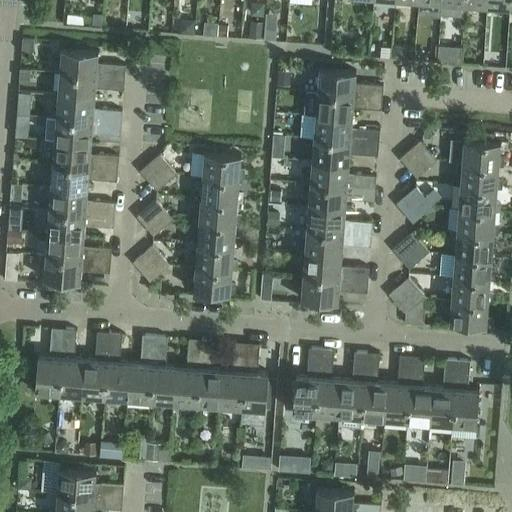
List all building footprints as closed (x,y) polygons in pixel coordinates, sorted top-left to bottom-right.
[(93,12),(92,24),(102,25),(103,13),(93,12)] [(67,13),(67,22),(83,23),(84,15),(67,13)] [(194,18),(180,18),(179,32),(194,33),(194,18)] [(264,21),(250,20),(249,37),(262,38),(264,21)] [(218,23),(218,35),(227,35),(228,24),(218,23)] [(264,28),(264,37),(275,38),(276,29),(265,28),(264,28)] [(22,51),(33,51),(34,37),(22,36),(22,51)] [(460,62),(461,45),(439,43),(437,60),(460,62)] [(60,48),(58,70),(124,76),(125,64),(97,62),(98,51),(60,48)] [(31,69),(21,68),(20,79),(31,80),(31,69)] [(278,68),(277,83),(278,83),(290,84),(291,69),(279,68),(278,68)] [(318,68),(316,91),(382,97),(383,84),(356,81),(357,71),(318,68)] [(58,70),(56,94),(95,97),(95,87),(123,89),(124,76),(58,70)] [(316,91),(315,113),(353,117),(354,107),(381,109),(382,97),(316,91)] [(56,94),(55,116),(121,121),(122,110),(94,107),(95,97),(56,94)] [(28,104),(18,103),(18,111),(27,112),(28,104)] [(16,112),(15,122),(16,122),(25,123),(26,113),(17,113),(16,112)] [(315,113),(313,136),(378,141),(379,129),(352,127),(353,117),(315,113)] [(55,116),(53,139),(91,142),(92,133),(120,135),(121,121),(55,116)] [(462,139),(461,161),(503,165),(504,156),(499,155),(501,141),(492,140),(493,132),(456,129),(455,139),(462,139)] [(313,136),(311,159),(350,163),(350,153),(377,155),(378,141),(313,136)] [(53,139),(51,162),(117,167),(118,155),(90,153),(91,142),(53,139)] [(399,157),(408,168),(429,151),(419,140),(399,157)] [(203,151),(201,175),(239,178),(239,177),(244,178),(245,167),(240,167),(241,154),(203,151)] [(429,151),(408,168),(417,177),(436,160),(429,151)] [(139,170),(148,181),(168,164),(159,153),(139,170)] [(311,159),(309,182),(375,187),(376,175),(349,173),(350,163),(311,159)] [(461,161),(459,185),(501,188),(502,178),(498,178),(499,166),(503,166),(503,165),(461,161)] [(51,162),(50,185),(88,188),(89,178),(116,180),(117,167),(51,162)] [(168,164),(148,181),(156,190),(176,173),(168,164)] [(201,175),(200,198),(238,201),(238,200),(242,200),(243,190),(239,190),(239,178),(201,175)] [(11,182),(10,199),(21,200),(22,183),(11,182)] [(309,182),(307,205),(346,208),(347,198),(374,200),(375,187),(309,182)] [(50,185),(48,208),(113,213),(114,202),(87,200),(88,188),(50,185)] [(459,185),(457,207),(495,210),(500,211),(500,200),(496,200),(497,188),(501,188),(459,185)] [(396,203),(405,213),(425,196),(416,186),(396,203)] [(271,189),(270,200),(281,201),(281,189),(271,189)] [(425,196),(405,213),(413,222),(433,205),(425,196)] [(136,215),(146,226),(165,209),(156,198),(136,215)] [(200,198),(198,220),(236,223),(240,223),(241,213),(237,212),(238,201),(200,198)] [(307,205),(306,228),(371,234),(372,221),(345,219),(346,208),(307,205)] [(494,233),(498,233),(499,223),(494,222),(495,210),(457,207),(455,230),(494,233)] [(48,208),(46,231),(84,234),(85,225),(112,227),(113,213),(48,208)] [(165,209),(146,226),(154,235),(173,218),(165,209)] [(268,209),(267,223),(278,224),(279,210),(268,209)] [(198,220),(196,243),(234,246),(234,245),(238,245),(239,235),(235,235),(236,223),(198,220)] [(306,228),(304,251),(342,254),(343,244),(370,247),(371,234),(306,228)] [(22,229),(8,229),(7,242),(21,243),(22,229)] [(455,230),(454,253),(492,255),(496,255),(497,245),(492,245),(493,233),(494,233),(455,230)] [(46,231),(44,254),(110,259),(111,247),(83,245),(84,234),(46,231)] [(392,248),(401,259),(421,242),(412,231),(392,248)] [(421,242),(401,259),(409,268),(429,251),(421,242)] [(196,243),(194,266),(232,269),(232,267),(237,268),(238,257),(233,257),(234,246),(196,243)] [(142,252),(159,272),(169,264),(152,244),(142,252)] [(304,251),(302,274),(368,279),(369,267),(341,265),(342,254),(304,251)] [(150,281),(159,272),(142,252),(132,261),(150,281)] [(454,253),(452,275),(490,278),(490,277),(494,278),(495,267),(491,267),(492,255),(454,253)] [(109,272),(110,259),(44,254),(43,278),(81,281),(82,270),(109,272)] [(231,280),(232,269),(194,266),(192,289),(230,292),(231,291),(235,291),(236,280),(231,280)] [(367,292),(368,279),(302,274),(300,298),(339,301),(339,290),(367,292)] [(452,275),(450,297),(437,297),(437,298),(450,299),(488,301),(488,300),(493,300),(493,290),(489,289),(490,278),(452,275)] [(416,305),(424,298),(423,298),(426,296),(409,276),(398,285),(416,305)] [(424,324),(424,318),(425,307),(433,308),(434,299),(424,298),(416,305),(398,285),(389,293),(405,313),(404,322),(424,324)] [(261,287),(261,298),(262,298),(271,299),(272,287),(263,287),(261,287)] [(437,298),(437,308),(449,308),(450,299),(437,298)] [(450,299),(449,308),(448,322),(486,325),(486,324),(492,324),(491,316),(487,316),(488,301),(450,299)] [(35,390),(59,392),(64,327),(51,326),(49,354),(38,353),(35,390)] [(64,327),(59,392),(82,394),(84,356),(74,356),(76,328),(64,327)] [(84,356),(82,394),(105,396),(110,331),(96,329),(94,357),(84,356)] [(110,331),(105,396),(128,398),(130,360),(120,359),(122,332),(110,331)] [(130,360),(128,398),(150,399),(155,334),(142,333),(139,361),(130,360)] [(155,334),(150,399),(173,401),(176,364),(165,363),(167,335),(155,334)] [(176,364),(173,401),(196,403),(202,337),(188,336),(186,364),(176,364)] [(202,337),(196,403),(219,405),(222,367),(212,366),(214,338),(202,337)] [(222,367),(219,405),(242,406),(247,341),(233,340),(231,368),(222,367)] [(247,341),(242,406),(266,408),(268,371),(257,370),(259,342),(247,341)] [(292,410),(316,412),(321,347),(308,346),(306,374),(295,373),(292,410)] [(321,347),(316,412),(340,414),(342,377),(332,376),(334,348),(321,347)] [(342,377),(340,414),(339,424),(361,426),(362,416),(367,350),(354,349),(351,377),(342,377)] [(367,350),(362,416),(385,418),(388,380),(377,379),(379,352),(367,350)] [(388,380),(385,418),(407,419),(412,354),(399,353),(397,381),(388,380)] [(412,354),(407,419),(430,421),(432,384),(422,383),(425,355),(412,354)] [(432,384),(430,421),(452,423),(451,434),(452,434),(457,357),(444,356),(442,384),(432,384)] [(457,357),(452,434),(475,436),(479,387),(468,386),(470,358),(457,357)] [(37,436),(41,446),(54,441),(50,431),(37,436)] [(132,455),(146,456),(147,454),(148,442),(148,437),(133,436),(132,455)] [(101,439),(100,456),(110,457),(112,440),(101,439)] [(57,447),(57,449),(61,452),(65,452),(69,449),(69,448),(69,444),(66,440),(61,440),(57,444),(57,447)] [(84,452),(99,453),(100,442),(85,441),(84,452)] [(146,459),(160,460),(161,443),(148,442),(147,454),(146,456),(146,459)] [(336,461),(335,473),(336,473),(356,475),(357,462),(336,461)] [(402,465),(390,468),(391,475),(403,473),(402,465)] [(58,467),(57,490),(122,495),(123,483),(95,481),(96,470),(58,467)] [(451,482),(451,483),(464,484),(464,483),(465,472),(452,471),(451,482)] [(19,475),(19,488),(31,489),(32,476),(19,475)] [(316,486),(314,511),(329,511),(380,511),(381,503),(353,500),(354,489),(316,486)] [(57,490),(54,511),(92,511),(93,507),(121,509),(122,495),(57,490)]
